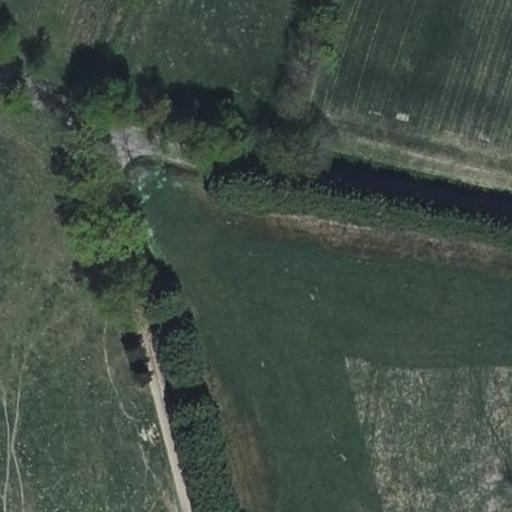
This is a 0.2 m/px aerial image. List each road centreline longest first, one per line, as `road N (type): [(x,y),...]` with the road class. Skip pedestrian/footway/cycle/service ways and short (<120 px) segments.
road 1 (unclassified): [(511,205),(82,125),(0,92)]
road 2 (track): [(194,511),(92,127)]
